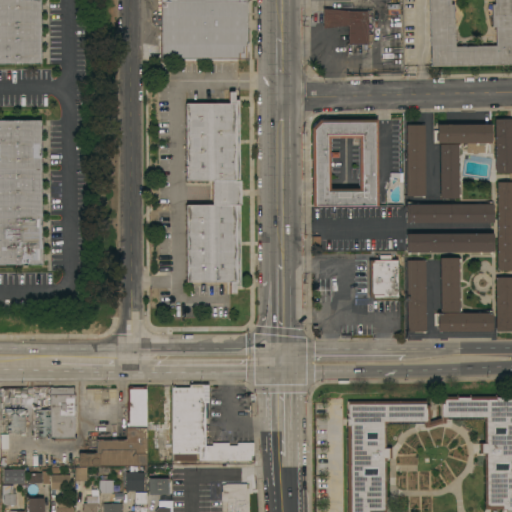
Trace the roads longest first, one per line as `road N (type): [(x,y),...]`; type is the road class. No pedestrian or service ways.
road 1 (residential): [(131,358),(130,0)]
road 2 (tertiary): [(511,92),(280,96)]
road 3 (tertiary): [(282,371),(511,367)]
road 4 (secondary): [(280,96),(281,263)]
road 5 (tertiary): [(131,358),(156,372),(282,371)]
road 6 (tertiary): [(282,347),(157,349),(131,358)]
road 7 (tertiary): [(5,358),(131,358)]
road 8 (tertiary): [(405,348),(282,347)]
